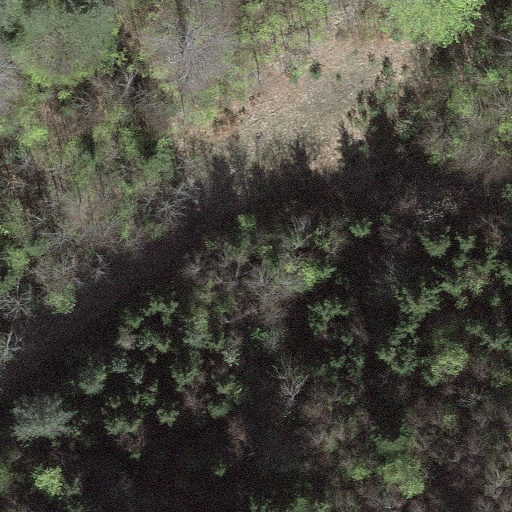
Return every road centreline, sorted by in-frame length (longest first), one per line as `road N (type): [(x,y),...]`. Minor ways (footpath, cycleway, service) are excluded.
road 1 (track): [(0,376),(80,318),(332,97),(508,0)]
road 2 (track): [(0,130),(332,97)]
